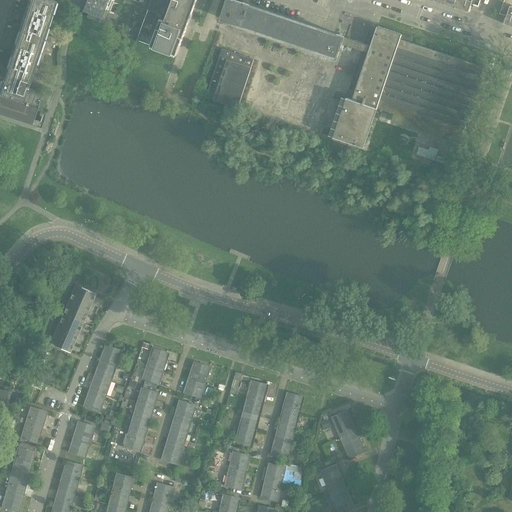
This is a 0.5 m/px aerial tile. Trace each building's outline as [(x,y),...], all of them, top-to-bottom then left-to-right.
[(0,115),(32,126),(43,93),(40,92),(25,87),(28,79),(50,14),(54,1),(52,0),(28,0),(6,69),(2,80),(0,79),(0,115)] [(108,0),(86,0),(86,1),(109,10),(112,2),(108,0)] [(151,0),(148,10),(162,16),(168,0),(151,0)] [(196,0),(175,0),(168,21),(161,19),(152,41),(157,43),(155,48),(172,54),(174,49),(178,51),(187,28),(186,28),(188,22),(189,23),(189,21),(188,21),(194,5),(195,5),(197,2),(196,1),(196,0)] [(462,136),(480,82),(485,67),(400,39),(402,34),(377,26),(371,46),(355,41),(344,37),(336,34),(243,3),(243,0),(227,0),(223,15),(222,19),(337,58),(342,44),(368,53),(352,100),(346,98),(333,138),(364,148),(377,108),(394,114),(391,122),(442,139),(445,131),(462,136)] [(460,0),(448,0),(446,5),(457,9),(460,0)] [(472,0),(460,0),(457,9),(469,12),(472,0)] [(109,10),(86,1),(83,10),(89,13),(87,18),(101,23),(102,18),(105,19),(109,10)] [(254,60),(222,49),(206,98),(212,100),(238,108),(251,68),(254,60)] [(437,155),(439,149),(430,146),(429,149),(420,146),(417,154),(443,162),(445,158),(437,155)] [(66,281),(63,293),(71,295),(74,283),(66,281)] [(70,352),(96,293),(76,285),(67,306),(64,312),(51,343),(70,352)] [(105,345),(100,361),(116,367),(122,351),(105,345)] [(152,348),(147,365),(163,370),(169,353),(152,348)] [(100,361),(95,375),(111,381),(116,367),(100,361)] [(194,362),(188,378),(205,384),(210,367),(194,362)] [(159,385),(163,370),(147,365),(142,379),(145,380),(157,384),(159,385)] [(50,386),(54,376),(38,369),(34,379),(50,386)] [(95,375),(90,389),(106,395),(111,381),(95,375)] [(200,398),(205,384),(188,378),(183,393),(200,398)] [(156,388),(157,384),(145,380),(143,384),(144,384),(143,388),(155,392),(156,388)] [(251,381),(246,398),(263,402),(268,385),(251,381)] [(155,392),(143,388),(141,388),(137,403),(154,408),(158,393),(155,392)] [(10,391),(0,389),(0,405),(7,407),(10,391)] [(27,389),(24,400),(45,407),(48,395),(43,394),(41,401),(30,397),(32,390),(27,389)] [(100,412),(106,395),(90,389),(83,406),(100,412)] [(287,393),(282,410),(299,415),(303,397),(287,393)] [(263,402),(246,398),(243,412),(260,416),(263,402)] [(179,400),(175,414),(191,419),(196,405),(179,400)] [(154,408),(137,403),(133,417),(149,422),(154,408)] [(47,412),(31,407),(25,424),(42,429),(47,412)] [(299,415),(282,410),(278,425),(295,430),(299,415)] [(332,417),(341,438),(357,431),(348,411),(332,417)] [(260,416),(243,412),(239,426),(256,431),(260,416)] [(175,414),(171,428),(187,433),(191,419),(175,414)] [(106,415),(104,422),(99,420),(98,423),(101,425),(100,431),(107,433),(108,432),(109,432),(111,427),(110,427),(111,424),(113,418),(106,415)] [(149,422),(133,417),(128,431),(145,436),(149,422)] [(78,421),(73,439),(89,444),(95,427),(78,421)] [(42,429),(25,424),(21,438),(38,443),(42,429)] [(295,430),(278,425),(275,439),(291,444),(295,430)] [(256,431),(239,426),(235,444),(251,448),(256,431)] [(171,428),(166,442),(183,447),(187,433),(171,428)] [(145,436),(128,431),(123,448),(140,453),(145,436)] [(357,431),(341,438),(349,459),(365,452),(357,431)] [(5,437),(3,442),(11,444),(14,445),(15,442),(12,441),(12,439),(5,437)] [(85,458),(89,444),(73,439),(68,453),(85,458)] [(287,460),(291,444),(275,439),(270,455),(287,460)] [(178,465),(183,447),(166,442),(161,460),(178,465)] [(18,448),(14,462),(31,467),(35,452),(34,452),(36,447),(22,443),(20,444),(18,448)] [(112,457),(115,446),(109,444),(106,456),(112,457)] [(233,452),(229,469),(246,473),(250,456),(233,452)] [(131,460),(119,456),(119,458),(115,457),(115,459),(130,464),(130,463),(136,465),(138,460),(132,458),(131,460)] [(66,461),(62,475),(79,480),(83,466),(66,461)] [(31,467),(14,462),(10,477),(27,481),(31,467)] [(268,463),(264,481),(281,485),(285,467),(268,463)] [(345,485),(337,464),(321,471),(329,492),(345,485)] [(246,473),(229,469),(225,486),(241,490),(246,473)] [(116,473),(112,490),(129,494),(133,477),(116,473)] [(79,480),(62,475),(58,490),(75,494),(79,480)] [(27,481),(10,477),(6,491),(23,496),(27,481)] [(281,485),(264,481),(260,498),(277,502),(281,485)] [(157,483),(153,500),(170,504),(174,487),(157,483)] [(345,485),(329,492),(338,511),(339,511),(354,506),(345,485)] [(98,487),(96,494),(95,494),(94,501),(98,502),(100,492),(106,493),(107,489),(98,487)] [(75,494),(58,490),(54,504),(71,509),(75,494)] [(129,494),(112,490),(109,505),(126,509),(129,494)] [(18,511),(23,496),(6,491),(2,508),(16,511),(18,511)] [(223,495),(219,511),(222,511),(236,511),(240,498),(223,495)] [(167,511),(170,504),(153,500),(149,511),(167,511)]
